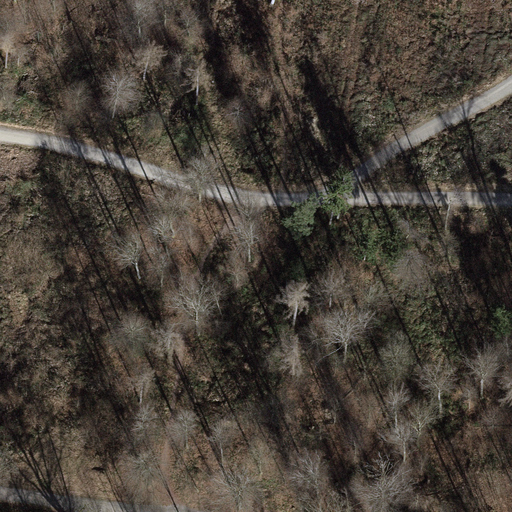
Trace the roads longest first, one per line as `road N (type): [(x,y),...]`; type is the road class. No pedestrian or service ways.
road 1 (track): [(0,134),(226,191),(511,201)]
road 2 (track): [(333,197),(404,138),(511,84)]
